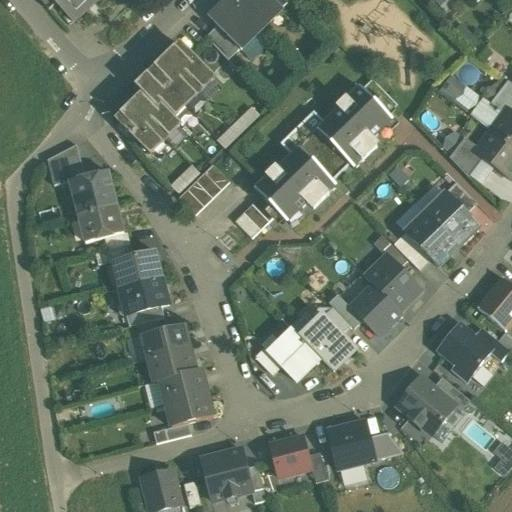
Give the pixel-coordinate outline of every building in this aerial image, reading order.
[(37,0),(49,12),(57,4),(53,0),(37,0)] [(53,0),(57,4),(75,23),(98,0),(53,0)] [(262,32),(230,0),(209,20),(217,28),(240,51),(241,53),(262,32)] [(270,0),(230,0),(262,32),(282,12),(281,11),(270,0)] [(291,0),(270,0),(281,11),(291,0)] [(240,51),(217,28),(206,40),(228,62),(240,51)] [(167,62),(200,94),(214,81),(181,48),(167,62)] [(153,75),(186,108),(200,94),(167,62),(153,75)] [(146,96),(172,122),(186,108),(153,75),(140,89),(146,96)] [(470,111),(480,96),(450,76),(440,92),(470,111)] [(397,107),(372,82),(362,91),(388,117),(397,107)] [(511,86),(508,83),(491,106),(505,116),(509,111),(511,113),(511,86)] [(360,88),(337,110),(339,112),(325,125),(317,133),(349,166),(354,171),(362,163),(377,148),(372,143),(393,123),(388,117),(362,91),(360,88)] [(132,110),(164,142),(179,128),(172,122),(146,96),(132,110)] [(505,116),(491,106),(478,124),(492,134),(505,116)] [(216,142),(224,150),(260,117),(251,108),(216,142)] [(164,142),(132,110),(118,124),(151,156),(164,142)] [(511,113),(509,111),(505,116),(492,134),(511,148),(511,113)] [(349,166),(317,133),(325,125),(314,114),(281,147),(291,158),(299,150),(332,183),(349,166)] [(449,155),(461,139),(451,132),(439,148),(449,155)] [(511,176),(511,148),(492,134),(479,151),(475,156),(482,162),(508,181),(511,176)] [(479,151),(465,141),(450,161),(468,180),(482,162),(475,156),(479,151)] [(77,147),(48,162),(54,188),(69,184),(85,180),(77,147)] [(291,158),(278,171),(276,170),(254,192),(261,199),(277,216),(287,226),(309,205),(313,210),(329,195),(329,196),(337,188),(332,183),(299,150),(291,158)] [(177,193),(199,175),(192,168),(171,186),(177,193)] [(230,185),(213,168),(205,176),(221,193),(230,185)] [(85,180),(69,184),(79,219),(117,209),(108,174),(85,180)] [(221,193),(205,176),(196,184),(213,201),(221,193)] [(213,201),(196,184),(187,193),(204,210),(213,201)] [(477,206),(456,185),(445,196),(466,217),(477,206)] [(204,210),(187,193),(179,201),(196,218),(204,210)] [(466,217),(445,196),(425,216),(459,250),(479,230),(466,217)] [(277,216),(261,199),(252,208),(269,225),(277,216)] [(269,225),(252,208),(244,216),(260,233),(269,225)] [(117,209),(79,219),(85,246),(105,241),(124,236),(117,209)] [(260,233),(244,216),(235,224),(252,241),(260,233)] [(459,250),(425,216),(405,236),(406,236),(431,262),(439,270),(459,250)] [(124,236),(105,241),(108,253),(130,247),(127,235),(124,236)] [(431,262),(406,236),(394,248),(420,273),(431,262)] [(407,264),(382,238),(374,246),(386,259),(399,272),(407,264)] [(112,264),(133,259),(130,247),(108,253),(95,256),(99,268),(112,264)] [(162,280),(155,253),(133,259),(112,264),(120,291),(162,280)] [(399,272),(386,259),(365,280),(373,289),(397,313),(408,302),(410,303),(420,294),(399,272)] [(162,280),(120,291),(123,306),(120,306),(118,310),(120,317),(124,319),(126,318),(161,309),(169,307),(162,280)] [(511,325),(511,288),(503,280),(477,311),(505,334),(511,325)] [(373,289),(351,311),(363,324),(378,339),(401,317),(397,313),(373,289)] [(363,324),(351,311),(338,298),(329,307),(333,311),(351,329),(354,332),(363,324)] [(164,321),(161,309),(126,318),(129,330),(142,327),(158,323),(164,321)] [(312,318),(317,323),(323,318),(343,338),(351,329),(333,311),(319,311),(312,318)] [(317,323),(300,340),(321,361),(334,374),(357,352),(343,338),(323,318),(317,323)] [(142,327),(145,338),(161,334),(158,323),(142,327)] [(475,340),(459,327),(438,353),(457,368),(452,374),(466,385),(471,379),(472,380),(491,356),(492,354),(475,340)] [(145,338),(142,339),(148,362),(190,351),(184,328),(161,334),(145,338)] [(510,354),(482,331),(475,340),(492,354),(491,356),(501,364),(510,354)] [(293,332),(268,356),(281,369),(296,385),(321,361),(300,340),(293,332)] [(190,351),(148,362),(154,385),(160,384),(196,374),(190,351)] [(268,356),(264,352),(256,360),(272,377),(281,369),(268,356)] [(201,373),(196,374),(160,384),(166,407),(208,396),(201,373)] [(433,438),(456,409),(434,391),(421,381),(398,409),(410,419),(409,421),(420,430),(422,429),(433,438)] [(442,381),(434,391),(456,409),(462,414),(470,404),(442,381)] [(208,396),(166,407),(172,430),(188,426),(214,419),(208,396)] [(366,424),(327,434),(337,473),(376,463),(370,440),(366,424)] [(172,430),(153,435),(156,446),(191,438),(188,426),(172,430)] [(387,435),(370,440),(376,463),(403,456),(387,435)] [(304,440),(270,448),(278,479),(312,471),(309,458),(304,440)] [(511,451),(501,443),(491,455),(499,461),(493,469),(505,477),(511,467),(511,451)] [(241,452),(202,461),(213,504),(227,501),(229,508),(240,505),(238,498),(252,495),(246,471),(241,452)] [(320,455),(309,458),(312,471),(316,486),(327,483),(320,455)] [(266,503),(258,468),(246,471),(252,495),(255,506),(266,503)] [(173,473),(141,481),(148,511),(165,511),(182,508),(173,473)] [(201,507),(195,484),(184,487),(190,510),(201,507)]
